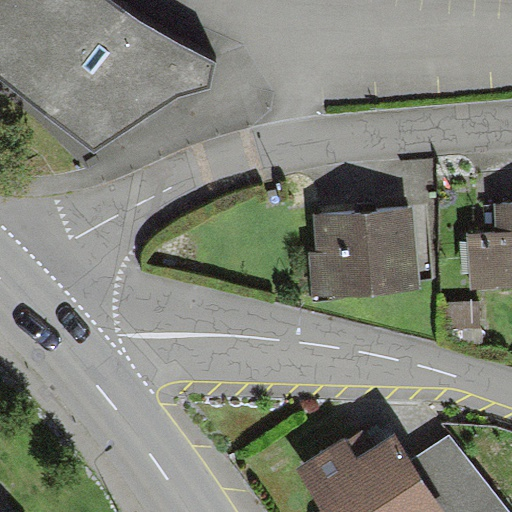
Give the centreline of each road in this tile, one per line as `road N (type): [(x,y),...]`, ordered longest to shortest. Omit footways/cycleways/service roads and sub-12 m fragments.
road 1 (residential): [(14,294),(76,235),(225,161),(290,143),(511,122)]
road 2 (residential): [(14,294),(119,318),(331,343),(511,391)]
road 3 (primary): [(189,511),(88,375),(14,294)]
